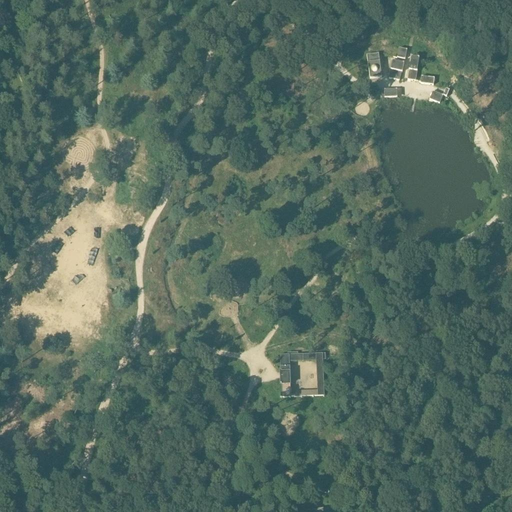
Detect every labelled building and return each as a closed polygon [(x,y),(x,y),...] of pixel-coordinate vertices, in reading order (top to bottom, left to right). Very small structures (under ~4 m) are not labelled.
[(399,49),(397,58),(405,61),(407,50),(399,49)] [(367,55),(370,79),(382,78),(379,54),(367,55)] [(409,72),(408,81),(415,82),(416,82),(416,80),(417,72),(419,59),(412,58),(411,58),(409,72)] [(399,82),(401,73),(402,73),(404,65),(392,62),(389,80),(399,82)] [(421,81),(420,84),(433,86),(434,79),(421,77),(421,81)] [(397,98),(397,90),(384,91),(384,98),(397,98)] [(433,92),(429,100),(439,104),(443,96),(433,92)] [(287,355),(280,356),(281,398),(290,398),(290,362),(316,361),(317,391),(295,391),(295,397),(324,396),(323,361),(326,361),(325,354),(298,355),(298,353),(287,353),(287,355)]
